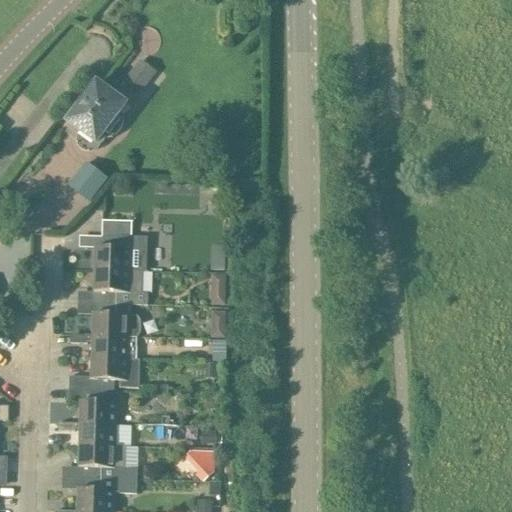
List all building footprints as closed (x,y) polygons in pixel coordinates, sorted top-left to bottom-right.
[(142,94),(158,73),(141,60),(125,82),(142,94)] [(89,153),(93,153),(97,151),(101,146),(106,140),(112,138),(117,136),(120,133),(122,129),(124,126),(124,119),(123,116),(121,114),(127,106),(96,82),(66,122),(79,133),(77,136),(77,138),(76,140),(77,144),(78,148),(82,151),(86,153),(89,153)] [(92,203),(108,181),(86,165),(70,187),(92,203)] [(131,272),(144,273),(145,242),(130,241),(130,250),(119,250),(119,238),(132,238),(132,223),(103,222),(102,238),(106,238),(106,250),(96,249),(95,272),(131,273),(131,272)] [(225,272),(225,269),(225,258),(211,257),(211,269),(211,272),(225,272)] [(143,294),(144,273),(131,272),(131,273),(95,272),(94,293),(105,294),(104,305),(117,305),(130,305),(148,306),(148,294),(143,294)] [(212,275),(211,288),(225,288),(226,288),(226,276),(225,276),(212,275)] [(130,317),(130,305),(117,305),(104,305),(104,316),(94,316),(93,337),(93,338),(137,339),(141,335),(141,323),(137,317),(130,317)] [(226,340),(226,330),(211,329),(211,340),(226,340)] [(93,337),(71,337),(71,344),(88,345),(88,343),(93,343),(93,359),(136,361),(137,340),(137,339),(93,338),(93,337)] [(136,361),(93,359),(92,378),(70,378),(70,392),(92,392),(114,393),(115,382),(120,382),(120,388),(139,389),(140,361),(136,361)] [(119,393),(114,393),(92,392),(91,403),(81,403),(81,425),(117,426),(117,404),(119,404),(119,393)] [(221,408),(219,396),(207,399),(210,410),(221,408)] [(0,421),(9,422),(9,407),(0,407),(0,421)] [(81,425),(59,424),(58,432),(75,432),(75,430),(81,430),(80,447),(116,448),(117,426),(81,425)] [(215,432),(203,432),(203,444),(215,444),(215,432)] [(115,468),(116,448),(80,447),(79,469),(89,469),(89,480),(137,482),(138,470),(115,468)] [(152,468),(143,468),(143,480),(152,480),(152,468)] [(137,495),(137,482),(89,480),(89,491),(79,491),(78,511),(113,511),(115,494),(137,495)] [(210,511),(211,503),(196,503),(195,511),(210,511)]
